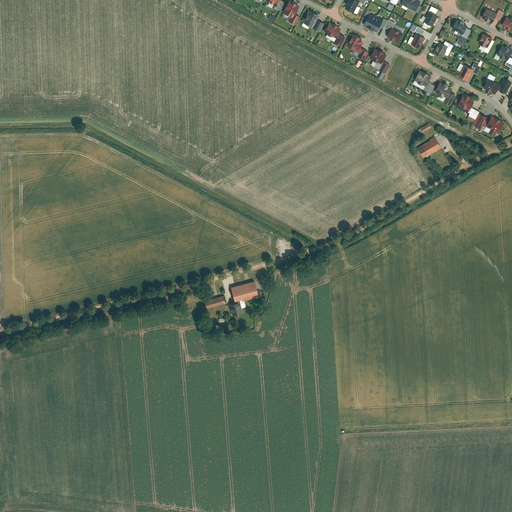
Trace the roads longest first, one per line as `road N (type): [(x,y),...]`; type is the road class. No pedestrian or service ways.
road 1 (unclassified): [(0,334),(281,263),(511,144)]
road 2 (track): [(226,6),(491,152)]
